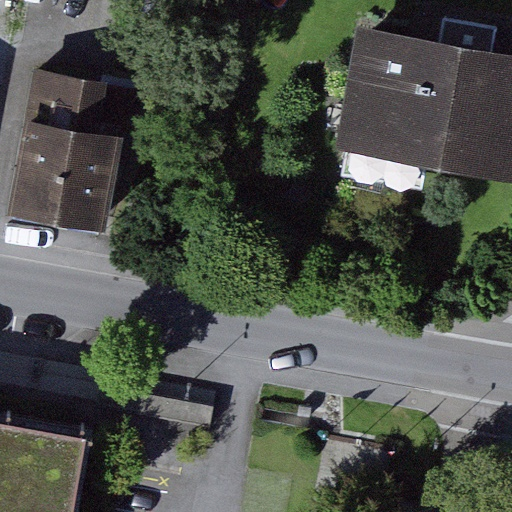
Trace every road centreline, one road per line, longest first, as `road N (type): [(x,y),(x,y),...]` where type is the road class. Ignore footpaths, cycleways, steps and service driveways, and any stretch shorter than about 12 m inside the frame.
road 1 (residential): [(511,369),(0,281)]
road 2 (residential): [(450,511),(511,373)]
